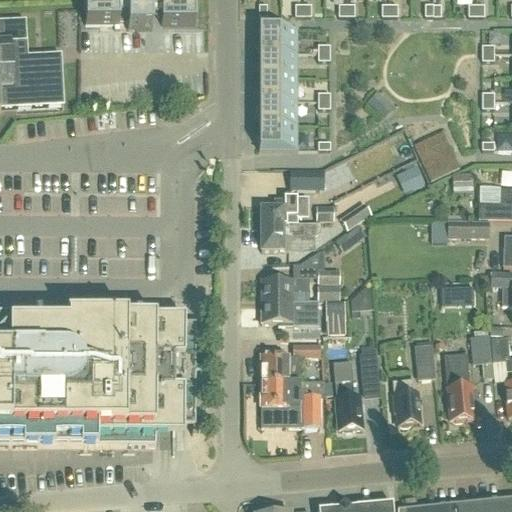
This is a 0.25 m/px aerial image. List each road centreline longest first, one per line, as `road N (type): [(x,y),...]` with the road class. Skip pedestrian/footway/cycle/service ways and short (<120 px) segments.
road 1 (residential): [(226,0),(230,490)]
road 2 (residential): [(230,490),(511,464)]
road 3 (residential): [(0,510),(230,490)]
